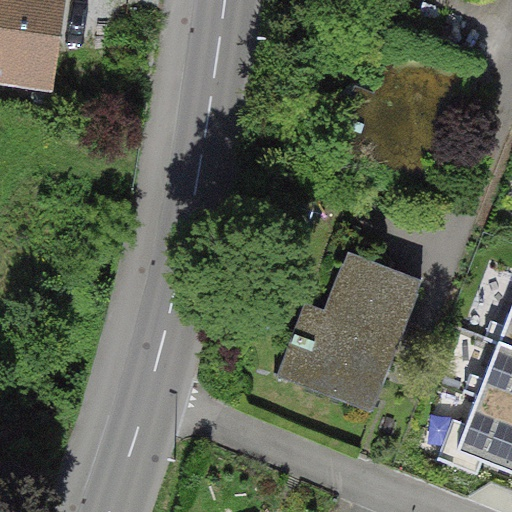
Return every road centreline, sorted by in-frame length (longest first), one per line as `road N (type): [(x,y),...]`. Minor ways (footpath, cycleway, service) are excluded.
road 1 (primary): [(154,397),(228,0)]
road 2 (residential): [(435,511),(154,397)]
road 3 (unknown): [(511,87),(434,328)]
road 4 (primary): [(111,511),(154,397)]
